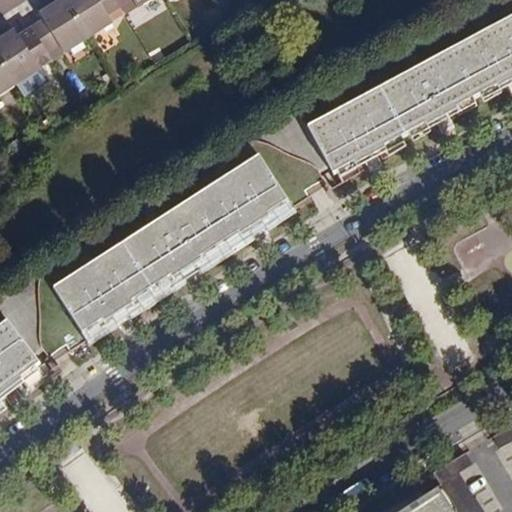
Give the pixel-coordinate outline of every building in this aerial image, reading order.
[(66,56),(89,41),(64,0),(39,15),(43,20),(30,29),(47,55),(59,47),(66,56)] [(39,15),(64,0),(63,0),(50,0),(36,9),(39,15)] [(89,41),(126,17),(114,0),(63,0),(64,0),(89,41)] [(114,0),(126,17),(154,0),(114,0)] [(511,15),(377,90),(307,127),(295,105),(279,111),(214,153),(230,177),(65,284),(54,291),(38,266),(1,290),(0,290),(0,408),(5,404),(0,399),(16,387),(21,394),(41,377),(36,371),(50,360),(55,367),(114,328),(109,322),(127,311),(130,318),(149,305),(144,299),(160,289),(164,296),(182,284),(177,278),(194,267),(198,274),(217,262),(213,255),(227,246),(231,252),(251,240),(246,233),(263,223),(267,230),(296,212),(329,190),(324,183),(337,176),(340,184),(365,170),(362,163),(379,154),(382,161),(401,150),(397,144),(414,135),(417,142),(437,130),(433,124),(449,116),(454,122),(473,111),(469,104),(484,96),(488,103),(507,92),(503,85),(511,80),(511,15)] [(11,25),(0,32),(0,40),(15,31),(11,25)] [(51,62),(47,55),(30,29),(19,36),(15,31),(0,40),(0,61),(16,86),(51,62)] [(59,47),(47,55),(51,62),(53,64),(66,56),(59,47)] [(0,95),(16,86),(0,61),(0,95)] [(511,429),(495,439),(501,450),(511,444),(511,429)] [(472,466),(465,456),(461,458),(433,475),(441,486),(437,487),(438,489),(402,511),(483,511),(459,474),(472,466)]
